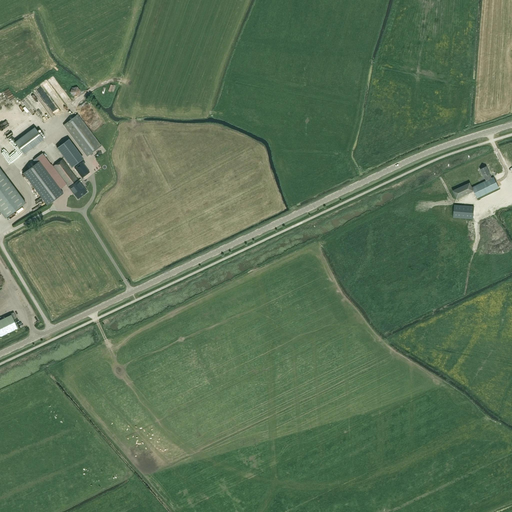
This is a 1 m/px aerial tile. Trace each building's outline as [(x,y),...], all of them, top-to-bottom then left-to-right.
[(72,97),(79,96),(79,88),(71,89),(72,97)] [(9,94),(0,100),(0,144),(30,122),(9,94)] [(37,104),(33,94),(27,97),(32,107),(37,104)] [(87,156),(101,146),(77,114),(63,125),(87,156)] [(44,140),(35,128),(15,143),(24,155),(44,140)] [(72,168),(81,161),(66,141),(57,148),(72,168)] [(68,186),(77,179),(62,159),(53,166),(51,164),(51,165),(42,153),(33,160),(36,163),(23,173),(47,205),(63,193),(57,185),(64,180),(68,186)] [(83,177),(89,172),(85,167),(82,163),(75,168),(82,178),(83,177)] [(490,174),(486,166),(480,169),(484,177),(486,181),(472,187),(470,183),(452,191),(456,199),(474,192),(477,198),(499,188),(494,177),(492,178),(490,174)] [(0,210),(5,218),(26,203),(0,168),(0,210)] [(77,179),(68,186),(78,199),(87,192),(79,181),(77,179)] [(494,204),(507,199),(505,194),(500,196),(498,192),(490,196),(494,204)] [(474,207),(454,205),(453,217),(473,219),(474,207)] [(0,320),(0,336),(18,328),(13,319),(16,318),(14,313),(11,314),(11,315),(0,320)]
